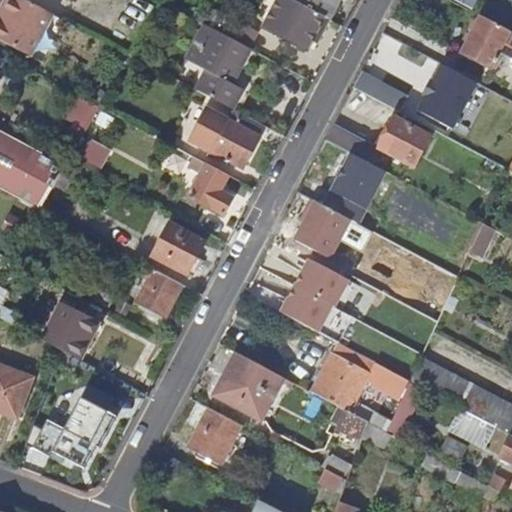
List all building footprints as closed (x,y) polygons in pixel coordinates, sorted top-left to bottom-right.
[(54,13),(29,0),(6,0),(0,11),(5,13),(0,22),(0,38),(32,55),(54,13)] [(319,28),(326,17),(293,0),(268,0),(261,16),(274,23),(271,30),(305,48),(316,27),(319,28)] [(293,0),(326,17),(335,0),(334,0),(293,0)] [(457,0),(473,8),(476,0),(457,0)] [(511,0),(478,0),(511,17),(511,0)] [(511,31),(481,15),(478,20),(474,19),(468,29),(470,33),(471,34),(462,53),(489,68),(490,67),(495,70),(505,52),(511,55),(511,31)] [(233,18),(224,34),(248,46),(252,49),(260,33),(233,18)] [(229,81),(248,46),(224,34),(211,27),(193,62),(205,69),(195,87),(231,106),(232,106),(241,89),(229,81)] [(417,110),(452,129),(476,83),(441,64),(432,81),(430,80),(422,94),(425,96),(417,110)] [(407,96),(362,71),(354,87),(398,111),(407,96)] [(258,133),(263,123),(232,106),(231,106),(225,117),(208,108),(192,139),(242,166),(259,134),(258,133)] [(379,148),(334,124),(325,140),(350,153),(372,165),(381,149),(413,166),(429,136),(395,119),(379,148)] [(0,167),(16,137),(0,128),(0,167)] [(93,139),(85,157),(104,165),(112,147),(93,139)] [(350,153),(322,205),(349,219),(357,224),(385,172),(372,165),(350,153)] [(218,189),(226,173),(192,155),(188,162),(201,170),(189,194),(222,212),(230,196),(218,189)] [(375,226),(451,263),(475,216),(399,178),(375,226)] [(328,259),(349,219),(322,205),(315,202),(294,242),(328,259)] [(153,254),(187,272),(203,240),(169,222),(153,254)] [(491,239),(496,229),(483,223),(479,232),(491,239)] [(484,254),(491,239),(479,232),(471,248),(484,254)] [(307,259),(293,285),(331,305),(333,306),(347,281),(307,259)] [(411,307),(438,321),(458,276),(431,262),(411,307)] [(163,315),(181,283),(153,267),(136,301),(163,315)] [(279,311),(317,331),(331,305),(293,285),(279,311)] [(61,302),(41,338),(60,348),(78,358),(97,321),(61,302)] [(348,409),(349,411),(363,419),(368,421),(372,423),(378,415),(361,406),(353,408),(351,406),(375,362),(336,341),(311,389),(348,409)] [(259,418),(282,376),(235,351),(214,394),(259,418)] [(0,411),(14,417),(30,377),(0,364),(0,411)] [(402,390),(407,379),(384,367),(379,378),(402,390)] [(84,467),(95,445),(99,447),(118,409),(87,394),(80,390),(66,422),(48,413),(31,448),(48,456),(51,451),(84,467)] [(219,462),(238,424),(206,407),(186,444),(219,462)] [(349,411),(342,407),(333,423),(355,435),(363,419),(349,411)] [(460,409),(451,431),(489,445),(497,423),(460,409)] [(385,447),(392,433),(386,430),(372,423),(368,421),(362,435),(385,447)] [(511,438),(510,438),(501,458),(511,463),(511,438)] [(317,480),(340,493),(345,480),(323,468),(317,480)] [(456,481),(483,496),(488,484),(461,470),(456,481)] [(495,473),(488,484),(501,491),(502,491),(508,481),(495,473)] [(495,502),(501,491),(488,484),(483,496),(495,502)] [(283,511),(259,499),(253,511),(283,511)] [(353,511),(355,510),(336,503),(332,511),(353,511)]
